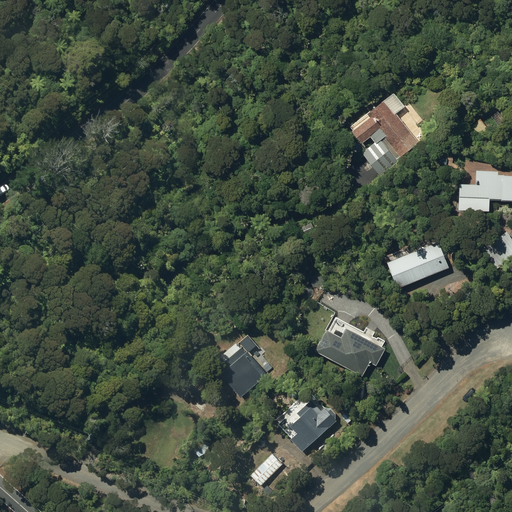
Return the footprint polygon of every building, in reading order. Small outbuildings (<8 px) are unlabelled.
[(382,102),(349,128),(352,131),(350,133),(360,145),(369,138),(374,144),(362,154),(370,166),(371,167),(380,176),(419,143),(382,102)] [(456,212),(489,213),(489,200),(511,201),(511,177),(502,177),(503,176),(496,176),(496,173),(474,172),(474,185),(457,184),(456,212)] [(496,269),(511,258),(511,241),(511,242),(506,233),(482,249),(496,269)] [(386,264),(396,289),(446,268),(437,244),(386,264)] [(325,331),(314,352),(361,377),(368,363),(375,366),(384,350),(344,329),(339,339),(325,331)] [(237,396),(239,398),(265,376),(245,352),(254,344),(248,337),(237,346),(235,344),(219,358),(224,363),(223,363),(228,368),(219,375),(237,396)] [(184,349),(174,359),(183,368),(193,358),(184,349)] [(301,453),(335,421),(323,408),(316,415),(310,408),(289,427),(296,434),(289,440),(301,453)] [(282,464),(272,454),(250,476),(260,486),(282,464)]
